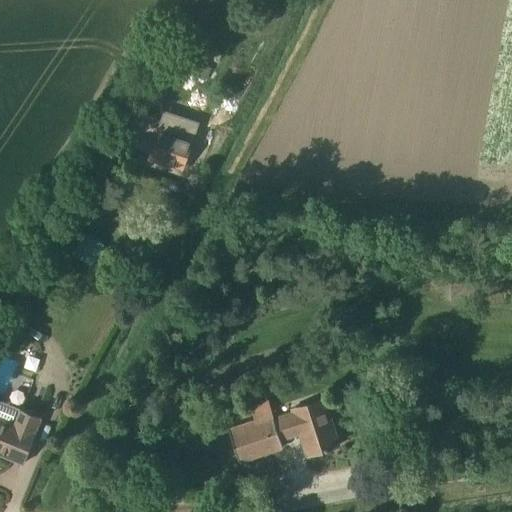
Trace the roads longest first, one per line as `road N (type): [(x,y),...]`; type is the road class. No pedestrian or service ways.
road 1 (track): [(213,0),(0,347)]
road 2 (unclassified): [(238,511),(511,476)]
